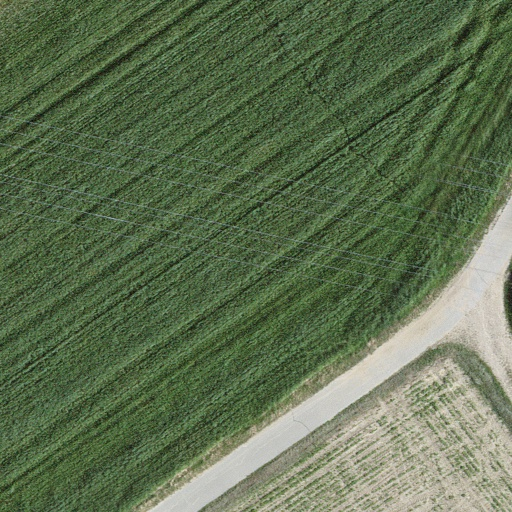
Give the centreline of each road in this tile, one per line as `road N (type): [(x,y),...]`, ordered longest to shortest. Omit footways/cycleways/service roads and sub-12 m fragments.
road 1 (track): [(163,511),(455,306)]
road 2 (track): [(511,207),(455,306),(511,386)]
